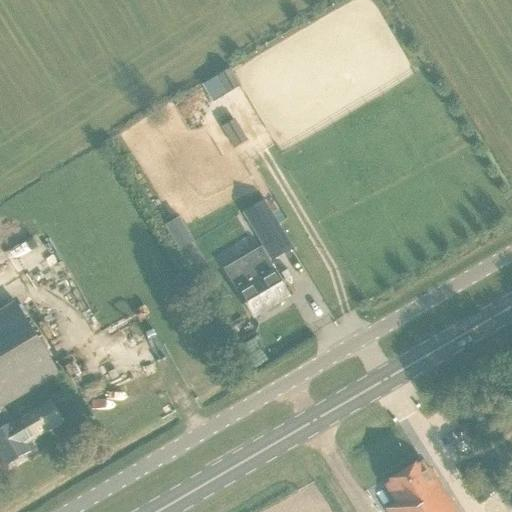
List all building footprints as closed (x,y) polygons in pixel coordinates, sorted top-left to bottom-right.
[(217,77),(228,95),(240,87),(230,70),(217,77)] [(222,128),(234,149),(248,141),(236,120),(222,128)] [(263,202),(243,213),(262,247),(226,269),(238,291),(254,317),(290,296),(270,263),(292,249),(263,202)] [(194,242),(179,217),(164,227),(179,251),(194,242)] [(148,357),(165,348),(141,300),(121,311),(135,338),(110,351),(114,358),(95,367),(109,394),(155,370),(148,357)] [(29,452),(25,445),(63,422),(50,401),(13,423),(3,406),(58,373),(16,301),(0,310),(0,449),(9,464),(29,452)] [(428,469),(424,462),(385,485),(396,503),(387,509),(388,511),(458,511),(430,468),(428,469)]
